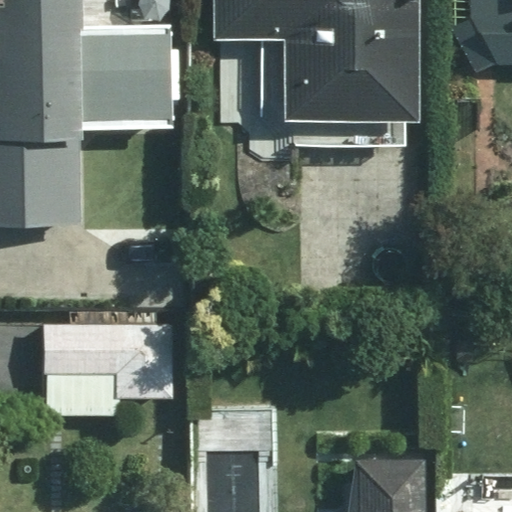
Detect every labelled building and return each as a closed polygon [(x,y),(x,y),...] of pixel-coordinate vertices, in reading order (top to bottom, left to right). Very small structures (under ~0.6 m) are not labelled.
[(0,0),(0,219),(76,219),(76,127),(160,127),(159,28),(76,28),(75,0),(0,0)] [(209,0),(210,36),(279,35),(280,120),(412,118),(410,0),(209,0)] [(451,28),(476,73),(491,64),(511,63),(511,0),(468,0),(469,12),(451,28)] [(168,325),(39,320),(36,412),(120,415),(120,399),(165,401),(168,325)] [(419,511),(419,459),(347,460),(347,511),(419,511)]
